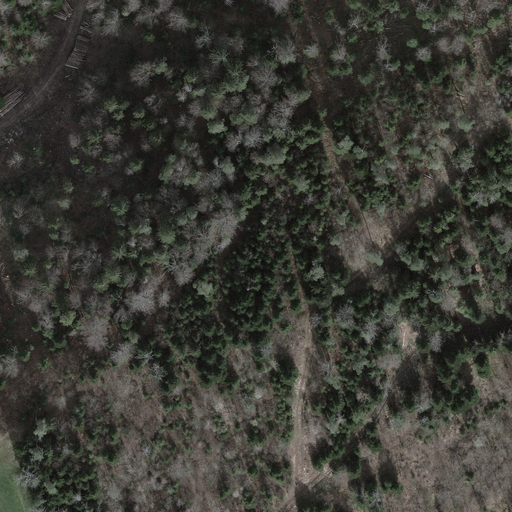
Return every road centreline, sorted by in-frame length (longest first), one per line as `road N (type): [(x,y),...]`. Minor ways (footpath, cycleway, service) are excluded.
road 1 (track): [(283,511),(360,436),(413,354),(435,335),(511,327)]
road 2 (track): [(75,0),(58,44),(0,116)]
